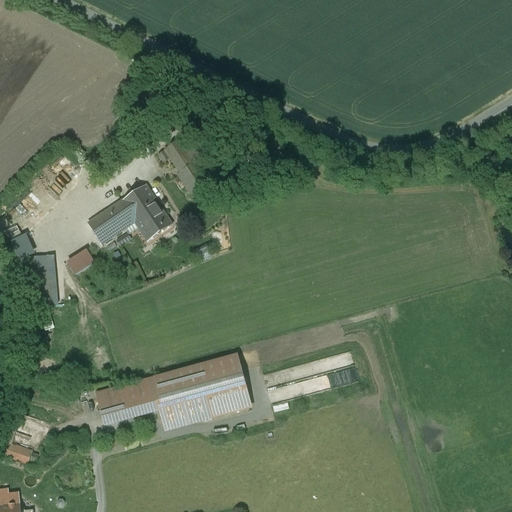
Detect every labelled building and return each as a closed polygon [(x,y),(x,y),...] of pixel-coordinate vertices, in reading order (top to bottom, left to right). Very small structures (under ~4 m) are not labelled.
[(194,164),(179,141),(165,151),(180,173),(177,175),(191,196),(210,183),(196,162),(194,164)] [(146,186),(121,203),(121,202),(88,225),(101,244),(134,222),(135,221),(159,205),(146,186)] [(135,221),(134,222),(147,242),(172,225),(159,205),(135,221)] [(49,225),(27,245),(32,250),(47,237),(48,239),(55,232),(49,225)] [(127,235),(117,241),(120,247),(130,240),(127,235)] [(86,249),(66,262),(74,276),(94,263),(86,249)] [(55,256),(35,257),(36,282),(46,281),(47,293),(57,292),(55,256)] [(51,319),(43,321),(45,330),(54,327),(51,319)] [(238,356),(96,394),(103,418),(161,403),(168,426),(209,414),(209,415),(251,403),(242,371),(238,356)] [(346,372),(267,388),(270,403),(349,387),(346,372)] [(32,453),(2,443),(0,447),(0,454),(28,464),(32,453)] [(18,495),(8,496),(7,491),(0,491),(0,494),(0,497),(1,497),(2,511),(33,511),(26,511),(19,507),(18,495)]
